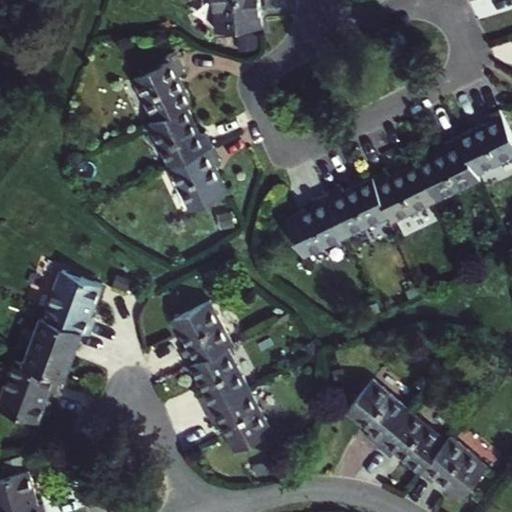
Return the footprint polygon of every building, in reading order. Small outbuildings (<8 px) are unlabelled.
[(214,0),(217,29),(262,25),(260,0),(214,0)] [(134,75),(155,119),(187,104),(192,101),(178,71),(184,69),(177,55),(134,75)] [(150,122),(171,165),(213,144),(207,130),(201,133),(187,104),(155,119),(150,122)] [(488,120),(459,134),(477,171),(511,154),(511,133),(499,108),(485,114),(488,120)] [(447,147),(419,161),(437,198),(480,177),(477,171),(459,134),(444,142),(447,147)] [(221,158),(213,144),(171,165),(191,208),(229,189),(215,161),(221,158)] [(437,198),(419,161),(390,175),(387,169),(373,175),(391,213),(394,219),(437,198)] [(391,213),(373,175),(345,189),(342,184),(327,190),(348,234),(391,213)] [(305,255),(348,234),(327,190),(314,197),(316,203),(287,217),(305,255)] [(62,265),(44,313),(82,327),(90,329),(95,316),(90,314),(102,280),(62,265)] [(209,298),(173,317),(189,346),(183,349),(190,362),(226,343),(232,340),(209,298)] [(59,374),(64,375),(82,327),(44,313),(42,312),(24,360),(59,374)] [(206,408),(248,386),(226,343),(190,362),(204,391),(199,393),(206,408)] [(24,360),(15,357),(0,398),(0,405),(37,419),(49,386),(54,387),(59,374),(24,360)] [(381,443),(411,408),(375,377),(349,408),(373,428),(369,433),(381,443)] [(248,386),(206,408),(213,422),(219,418),(234,447),(271,428),(248,386)] [(422,469),(448,439),(411,408),(381,443),(393,453),(397,448),(422,469)] [(448,439),(422,469),(434,479),(438,474),(463,495),(489,464),(453,433),(448,439)] [(46,511),(43,500),(38,502),(29,469),(0,476),(0,511),(46,511)]
